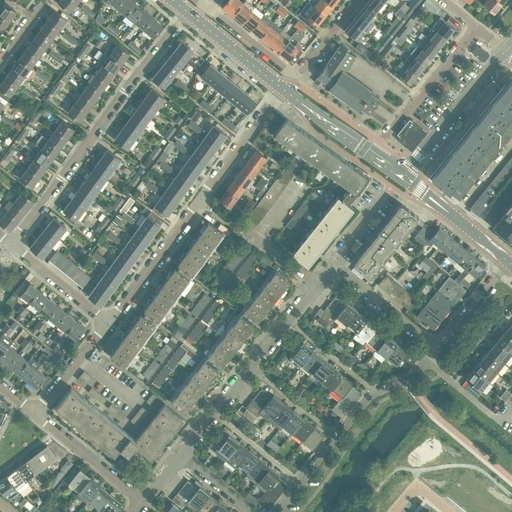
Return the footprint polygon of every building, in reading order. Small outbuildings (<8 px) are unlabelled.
[(69,11),(77,2),(74,0),(58,0),(58,1),(69,11)] [(125,14),(134,2),(130,0),(121,0),(116,7),(125,14)] [(233,14),(242,3),(238,0),(227,0),(222,7),(233,15),(233,14)] [(242,22),(251,11),(254,7),(245,0),(244,0),(242,3),(233,14),(233,15),(242,22)] [(284,0),(283,0),(281,3),(287,8),(290,4),(284,0)] [(332,6),(324,0),(318,0),(313,6),(325,15),(332,6)] [(376,11),(383,2),(381,0),(368,0),(366,3),(376,11)] [(502,3),(497,0),(485,0),(483,4),(488,8),(487,9),(491,12),(492,11),(494,13),(502,3)] [(134,21),(143,10),(134,2),(125,14),(134,21)] [(312,21),(317,25),(325,15),(313,6),(308,2),(296,16),(308,26),(312,21)] [(412,10),(417,5),(413,2),(408,7),(412,10)] [(0,14),(9,21),(16,11),(5,3),(0,9),(0,14)] [(376,11),(366,3),(359,12),(368,20),(376,11)] [(86,13),(89,9),(84,4),(80,8),(86,13)] [(279,14),(283,9),(279,5),(275,11),(279,14)] [(92,18),(95,14),(89,9),(86,13),(92,18)] [(283,17),(287,12),(283,9),(279,14),(283,17)] [(66,19),(54,10),(46,20),(58,29),(66,19)] [(143,29),(152,17),(143,10),(134,21),(143,29)] [(251,29),(260,18),(251,11),(242,22),(251,29)] [(361,29),(368,20),(359,12),(352,21),(361,29)] [(394,25),(398,28),(405,19),(397,13),(394,17),(398,20),(394,25)] [(0,29),(1,31),(9,21),(0,14),(0,29)] [(260,37),(272,22),(263,15),(260,18),(251,29),(260,37)] [(152,36),(162,25),(152,17),(143,29),(152,36)] [(51,39),(58,29),(46,20),(39,30),(51,39)] [(297,29),(301,23),(297,20),(293,25),(297,29)] [(364,32),(361,29),(352,21),(344,30),(351,36),(348,40),(352,43),(356,39),(357,40),(364,32)] [(400,30),(404,33),(408,28),(411,28),(413,25),(408,21),(400,30)] [(447,37),(454,28),(444,21),(437,30),(447,37)] [(269,44),(281,29),(272,22),(260,37),(269,44)] [(302,53),(298,49),(301,45),(297,42),(301,37),(301,32),(305,27),(301,23),(297,29),(291,37),(278,52),(288,61),(289,59),(294,63),(302,53)] [(113,28),(108,24),(105,28),(110,32),(113,28)] [(439,47),(447,37),(437,30),(432,26),(429,30),(433,34),(429,39),(439,47)] [(116,36),(119,33),(113,28),(110,32),(116,36)] [(278,52),(291,37),(281,29),(269,44),(278,52)] [(51,39),(39,30),(32,39),(44,48),(51,39)] [(400,39),(404,33),(400,30),(396,36),(400,39)] [(70,35),(64,31),(61,35),(67,40),(70,35)] [(77,40),(70,35),(67,40),(74,44),(77,40)] [(439,47),(429,39),(424,35),(417,44),(422,48),(432,56),(439,47)] [(44,48),(32,39),(25,49),(37,57),(44,48)] [(99,48),(103,42),(98,39),(94,44),(99,48)] [(188,57),(193,50),(182,41),(174,51),(185,60),(184,61),(190,65),(193,62),(188,57)] [(132,50),(135,46),(130,42),(127,45),(132,50)] [(85,52),(89,46),(85,43),(81,49),(85,52)] [(432,56),(422,48),(417,44),(410,53),(425,65),(432,56)] [(121,64),(128,53),(116,45),(112,51),(108,49),(105,53),(109,55),(121,64)] [(372,90),(345,71),(356,56),(339,45),(316,76),(317,77),(314,81),(321,86),(324,82),(329,86),(328,89),(358,110),(360,108),(368,114),(379,99),(370,93),(372,90)] [(489,55),(477,45),(472,52),(483,62),(489,55)] [(141,50),(135,46),(132,50),(138,54),(141,50)] [(385,57),(389,51),(386,48),(381,54),(385,57)] [(37,57),(25,49),(19,58),(31,67),(37,57)] [(57,54),(50,49),(48,54),(54,58),(57,54)] [(81,58),(85,52),(81,49),(77,55),(81,58)] [(178,69),(184,61),(185,60),(174,51),(167,59),(178,69)] [(425,65),(410,53),(403,62),(401,61),(417,74),(425,65)] [(63,59),(57,54),(54,58),(60,63),(63,59)] [(114,73),(121,64),(109,55),(102,64),(114,73)] [(31,67),(19,58),(12,67),(24,76),(31,67)] [(171,78),(178,69),(167,59),(159,68),(171,78)] [(410,83),(417,74),(401,61),(397,65),(404,71),(400,75),(410,83)] [(72,71),(76,65),(71,62),(67,68),(72,71)] [(199,66),(193,62),(190,65),(195,70),(199,66)] [(107,83),(114,73),(102,64),(95,74),(107,83)] [(210,83),(219,71),(210,64),(204,71),(199,66),(195,70),(201,75),(200,76),(210,83)] [(17,86),(24,76),(12,67),(5,77),(17,86)] [(40,77),(43,73),(37,68),(34,72),(40,77)] [(68,77),(72,71),(67,68),(63,73),(68,77)] [(163,87),(171,78),(159,68),(152,78),(163,87)] [(219,90),(228,79),(219,71),(210,83),(219,90)] [(49,77),(43,73),(40,77),(46,81),(49,77)] [(100,92),(107,83),(95,74),(88,83),(96,89),(100,92)] [(0,87),(10,95),(17,86),(5,77),(0,83),(0,87)] [(511,77),(493,101),(511,116),(511,77)] [(228,98),(237,86),(228,79),(219,90),(228,98)] [(180,88),(183,84),(177,80),(174,84),(180,88)] [(58,90),(62,84),(58,81),(54,87),(58,90)] [(94,101),(100,92),(96,89),(88,83),(81,93),(94,101)] [(186,93),(189,89),(183,84),(180,88),(186,93)] [(237,105),(246,93),(237,86),(228,98),(237,105)] [(26,96),(29,91),(23,87),(20,91),(26,96)] [(54,95),(58,90),(54,87),(50,92),(54,95)] [(156,108),(164,98),(151,88),(144,99),(156,108)] [(35,96),(29,91),(26,96),(32,100),(35,96)] [(87,111),(94,101),(81,93),(75,102),(87,111)] [(246,113),(255,101),(246,93),(237,105),(246,113)] [(156,108),(144,99),(136,109),(149,118),(156,108)] [(204,108),(207,104),(202,100),(199,104),(204,108)] [(511,134),(511,116),(493,101),(472,127),(500,149),(511,134)] [(80,120),(87,111),(75,102),(68,112),(80,120)] [(213,108),(207,104),(204,108),(209,113),(213,108)] [(38,117),(42,112),(38,109),(34,114),(38,117)] [(142,128),(149,118),(136,109),(129,118),(142,128)] [(200,114),(196,111),(190,119),(194,121),(200,114)] [(34,123),(38,117),(34,114),(29,120),(34,123)] [(9,119),(3,115),(0,118),(6,123),(9,119)] [(178,124),(183,119),(179,116),(174,121),(178,124)] [(226,126),(229,122),(224,117),(220,122),(226,126)] [(135,138),(142,128),(129,118),(122,128),(135,138)] [(296,150),(308,134),(285,118),(274,134),(296,150)] [(425,132),(417,126),(412,121),(409,118),(396,134),(399,136),(400,136),(404,140),(404,142),(404,144),(406,146),(408,147),(410,148),(412,147),(414,145),(425,132)] [(15,124),(9,119),(6,123),(12,128),(15,124)] [(67,138),(74,129),(61,120),(55,130),(67,138)] [(193,129),(196,125),(190,121),(187,125),(193,129)] [(231,131),(235,126),(229,122),(226,126),(231,131)] [(171,134),(175,129),(171,125),(167,131),(171,134)] [(202,129),(196,125),(193,129),(199,133),(202,129)] [(218,145),(226,134),(213,125),(206,135),(218,145)] [(500,149),(472,127),(452,152),(479,175),(500,149)] [(24,137),(28,131),(24,128),(20,133),(24,137)] [(127,148),(135,138),(122,128),(114,139),(127,148)] [(60,148),(67,138),(55,130),(48,139),(60,148)] [(167,140),(171,134),(167,131),(163,137),(167,140)] [(20,142),(24,137),(20,133),(16,139),(20,142)] [(331,150),(308,134),(296,150),(320,167),(331,150)] [(211,154),(218,145),(206,135),(198,145),(211,154)] [(53,158),(60,148),(48,139),(41,149),(53,158)] [(182,145),(176,140),(173,144),(179,149),(182,145)] [(188,149),(182,145),(179,149),(185,153),(188,149)] [(204,164),(211,154),(198,145),(191,155),(204,164)] [(157,154),(161,149),(157,146),(153,151),(157,154)] [(10,155),(14,150),(10,147),(6,152),(10,155)] [(46,167),(53,158),(41,149),(34,158),(46,167)] [(120,159),(107,150),(99,160),(112,169),(120,159)] [(258,167),(265,157),(255,150),(248,160),(258,167)] [(354,166),(331,150),(320,167),(342,183),(354,166)] [(153,160),(157,154),(153,151),(148,157),(153,160)] [(6,161),(10,155),(6,152),(2,158),(6,161)] [(479,175),(452,152),(431,177),(434,180),(444,189),(444,188),(459,200),(479,175)] [(197,174),(204,164),(191,155),(184,165),(197,174)] [(46,167),(34,158),(27,168),(39,176),(46,167)] [(105,179),(112,169),(99,160),(92,170),(96,172),(105,179)] [(164,169),(167,165),(161,160),(158,164),(164,169)] [(251,177),(258,167),(248,160),(241,169),(251,177)] [(278,167),(272,162),(269,167),(275,171),(278,167)] [(511,173),(511,167),(506,163),(502,167),(511,175),(511,173)] [(173,169),(167,165),(164,169),(170,173),(173,169)] [(189,184),(197,174),(184,165),(177,175),(189,184)] [(353,208),(347,203),(355,192),(356,193),(358,190),(360,191),(367,180),(366,179),(368,176),(354,166),(342,183),(348,187),(341,198),(338,195),(328,207),(344,219),(353,208)] [(294,174),(284,167),(281,172),(290,179),(294,174)] [(511,175),(502,167),(498,172),(507,180),(511,175)] [(39,176),(27,168),(20,178),(32,187),(39,176)] [(138,180),(144,171),(140,168),(134,177),(130,182),(134,185),(138,180)] [(244,187),(251,177),(241,169),(234,179),(244,187)] [(98,189),(105,179),(96,172),(92,170),(85,180),(98,189)] [(290,179),(281,172),(277,176),(287,184),(290,179)] [(507,180),(498,172),(495,177),(504,184),(507,180)] [(182,194),(189,184),(177,175),(169,185),(182,194)] [(287,184),(277,176),(274,181),(284,188),(287,184)] [(264,186),(267,182),(261,177),(258,182),(264,186)] [(504,184),(495,177),(488,185),(497,192),(504,184)] [(237,196),(244,187),(234,179),(227,189),(237,196)] [(90,199),(98,189),(85,180),(78,190),(90,199)] [(153,184),(147,180),(144,184),(150,188),(153,184)] [(284,188),(274,181),(271,186),(280,193),(284,188)] [(130,191),(134,185),(130,182),(126,188),(130,191)] [(260,190),(264,186),(258,182),(255,186),(260,190)] [(156,193),(159,189),(153,184),(150,188),(156,193)] [(175,204),(182,194),(169,185),(162,194),(175,204)] [(478,215),(497,192),(488,185),(469,208),(470,209),(471,209),(477,211),(476,213),(478,215)] [(280,193),(271,186),(267,190),(277,198),(280,193)] [(230,206),(237,196),(227,189),(219,199),(230,206)] [(83,209),(90,199),(78,190),(71,200),(83,209)] [(277,198),(267,190),(264,195),(273,202),(277,198)] [(323,199),(313,191),(310,195),(321,203),(323,199)] [(33,201),(21,192),(14,201),(25,210),(33,201)] [(167,214),(175,204),(162,194),(151,209),(156,212),(159,208),(167,214)] [(273,202),(264,195),(260,200),(270,207),(273,202)] [(255,203),(247,197),(244,201),(252,207),(255,203)] [(76,219),(83,209),(71,200),(63,210),(76,219)] [(270,207),(260,200),(257,204),(266,212),(270,207)] [(17,220),(25,211),(25,210),(14,201),(6,211),(17,220)] [(252,207),(244,201),(240,205),(248,211),(252,207)] [(115,211),(119,205),(115,202),(111,208),(115,211)] [(416,216),(401,203),(391,215),(407,229),(417,216),(416,216)] [(511,240),(511,203),(494,226),(511,240)] [(266,212),(257,204),(253,209),(263,216),(266,212)] [(326,242),(335,230),(344,219),(328,207),(310,230),(326,242)] [(260,221),(263,216),(253,209),(250,214),(253,216),(260,221)] [(0,222),(9,230),(17,220),(6,211),(0,218),(0,222)] [(126,220),(129,216),(124,212),(121,216),(126,220)] [(159,225),(151,219),(154,215),(150,212),(139,226),(152,236),(159,225)] [(253,216),(250,214),(248,216),(247,218),(256,225),(260,221),(253,216)] [(388,253),(398,240),(407,229),(391,215),(372,240),(388,253)] [(105,225),(109,219),(105,216),(101,221),(105,225)] [(135,221),(129,216),(126,220),(132,225),(135,221)] [(58,237),(66,227),(53,217),(45,227),(58,237)] [(93,241),(101,230),(105,225),(101,221),(89,237),(93,241)] [(190,276),(222,232),(208,222),(178,264),(180,266),(179,268),(190,276)] [(418,241),(429,228),(425,224),(414,237),(418,241)] [(145,245),(152,236),(139,226),(132,236),(145,245)] [(438,246),(448,234),(439,226),(434,232),(424,244),(430,246),(433,242),(438,246)] [(50,247),(58,237),(45,227),(37,237),(50,247)] [(423,245),(424,244),(434,232),(429,228),(418,241),(419,241),(423,245)] [(307,265),(318,252),(326,242),(310,230),(291,252),(307,265)] [(112,240),(115,236),(109,231),(106,235),(112,240)] [(447,253),(457,242),(448,234),(438,246),(447,253)] [(118,244),(121,240),(115,236),(112,240),(118,244)] [(137,255),(145,245),(132,236),(124,246),(137,255)] [(42,256),(50,247),(37,237),(30,246),(42,256)] [(369,277),(388,253),(372,240),(353,264),(369,277)] [(456,261),(466,249),(457,242),(447,253),(456,261)] [(130,265),(137,255),(124,246),(117,256),(130,265)] [(82,257),(86,251),(81,248),(77,254),(82,257)] [(245,252),(239,248),(236,252),(242,256),(245,252)] [(466,269),(475,257),(466,249),(456,261),(465,268),(466,269)] [(49,260),(54,264),(62,254),(57,250),(49,260)] [(100,255),(96,252),(94,251),(91,255),(97,259),(100,255)] [(242,256),(236,252),(233,255),(239,260),(242,256)] [(62,254),(54,264),(58,268),(66,258),(62,254)] [(106,260),(100,255),(97,259),(103,264),(106,260)] [(239,260),(233,255),(231,259),(237,264),(239,260)] [(256,259),(250,255),(247,258),(253,263),(256,259)] [(123,275),(130,265),(117,256),(110,266),(123,275)] [(432,262),(425,256),(422,260),(429,266),(432,262)] [(475,277),(485,265),(475,257),(466,269),(465,268),(460,273),(464,276),(468,271),(475,277)] [(66,258),(58,268),(60,269),(63,272),(71,262),(68,259),(66,258)] [(253,263),(247,258),(244,262),(250,267),(253,263)] [(237,264),(231,259),(228,263),(234,267),(237,264)] [(71,262),(63,272),(65,273),(68,275),(76,265),(73,264),(71,262)] [(250,267),(244,262),(241,266),(247,270),(250,267)] [(428,268),(432,272),(437,266),(432,262),(429,266),(430,266),(428,268)] [(234,267),(228,263),(225,267),(231,271),(234,267)] [(76,265),(68,275),(71,278),(72,279),(80,269),(79,268),(76,265)] [(116,285),(123,275),(110,266),(103,275),(116,285)] [(244,274),(247,270),(241,266),(239,269),(244,274)] [(156,322),(189,277),(190,276),(179,268),(177,269),(175,268),(144,310),(146,312),(145,314),(156,322)] [(426,279),(432,272),(428,268),(424,274),(422,276),(426,279)] [(80,269),(72,279),(77,283),(85,273),(80,269)] [(226,277),(229,273),(223,269),(220,273),(226,277)] [(244,274),(239,269),(236,273),(242,278),(244,274)] [(256,322),(289,281),(275,270),(255,296),(241,313),(252,322),(254,320),(256,322)] [(420,271),(416,276),(419,279),(422,276),(424,274),(420,271)] [(82,287),(90,277),(85,273),(77,283),(82,287)] [(226,277),(220,273),(217,276),(223,281),(226,277)] [(108,295),(116,285),(103,275),(96,285),(108,295)] [(383,288),(391,279),(386,275),(378,284),(383,288)] [(223,281),(217,276),(215,280),(220,285),(223,281)] [(237,284),(240,280),(234,276),(231,279),(237,284)] [(421,286),(426,279),(422,276),(417,283),(421,286)] [(454,303),(465,290),(449,277),(438,290),(454,303)] [(237,284),(231,279),(228,283),(234,288),(237,284)] [(388,292),(395,283),(391,279),(383,288),(388,292)] [(220,285),(215,280),(212,284),(217,288),(220,285)] [(29,301),(38,290),(29,282),(20,294),(29,301)] [(19,294),(26,286),(21,283),(15,290),(19,294)] [(234,288),(228,283),(225,287),(231,291),(234,288)] [(393,296),(400,287),(395,283),(388,292),(393,296)] [(415,293),(421,286),(417,283),(411,290),(415,293)] [(101,305),(108,295),(96,285),(88,295),(101,305)] [(231,291),(225,287),(222,291),(228,295),(231,291)] [(397,300),(405,291),(400,287),(393,296),(397,300)] [(38,309),(48,297),(38,290),(29,301),(38,309)] [(443,316),(454,303),(438,290),(427,303),(443,316)] [(402,304),(410,294),(405,291),(397,300),(402,304)] [(210,298),(205,293),(202,297),(207,301),(210,298)] [(407,308),(414,298),(410,294),(402,304),(407,308)] [(345,304),(335,296),(331,301),(341,309),(345,304)] [(47,316),(57,305),(48,297),(38,309),(47,316)] [(207,301),(202,297),(199,301),(204,305),(207,301)] [(218,308),(221,304),(215,300),(212,304),(218,308)] [(204,305),(199,301),(196,305),(201,309),(204,305)] [(341,309),(331,301),(327,306),(337,314),(341,309)] [(346,324),(357,310),(347,302),(345,304),(341,309),(337,314),(334,317),(340,321),(337,325),(342,329),(346,324)] [(433,329),(443,316),(427,303),(417,316),(426,324),(428,326),(428,325),(433,329)] [(218,308),(212,304),(209,308),(215,312),(218,308)] [(19,314),(24,308),(21,305),(16,311),(19,314)] [(57,324),(66,312),(57,305),(47,316),(57,324)] [(201,309),(196,305),(193,308),(199,313),(201,309)] [(337,314),(327,306),(323,311),(333,319),(334,317),(337,314)] [(22,316),(27,310),(24,308),(19,314),(16,318),(18,320),(22,315),(22,316)] [(196,316),(199,313),(193,308),(190,312),(196,316)] [(215,312),(209,308),(206,311),(212,316),(215,312)] [(356,332),(367,318),(357,310),(346,324),(356,332)] [(212,316),(206,311),(204,315),(209,320),(212,316)] [(329,324),(333,319),(323,311),(319,316),(320,317),(324,320),(329,324)] [(66,331),(75,320),(66,312),(57,324),(66,331)] [(220,367),(253,326),(251,324),(252,322),(241,313),(205,358),(216,367),(218,365),(220,367)] [(139,349),(146,340),(144,338),(156,322),(145,314),(143,315),(141,314),(110,356),(123,366),(126,362),(129,364),(131,361),(129,359),(137,348),(139,349)] [(191,323),(194,319),(188,314),(185,318),(191,323)] [(209,320),(204,315),(201,319),(207,323),(209,320)] [(320,317),(317,320),(324,326),(327,323),(324,320),(320,317)] [(188,326),(191,323),(185,318),(182,322),(188,326)] [(366,340),(377,326),(367,318),(356,332),(366,340)] [(38,329),(43,323),(39,320),(34,326),(38,329)] [(75,339),(85,327),(75,320),(66,331),(75,339)] [(205,326),(200,322),(199,321),(196,325),(202,329),(205,326)] [(188,326),(182,322),(180,326),(185,330),(188,326)] [(511,322),(503,332),(511,338),(511,322)] [(4,332),(9,326),(6,323),(1,329),(4,332)] [(41,331),(46,325),(43,323),(38,329),(41,331)] [(199,333),(202,329),(196,325),(193,329),(199,333)] [(8,334),(12,328),(9,326),(4,332),(8,334)] [(185,330),(180,326),(177,329),(183,334),(185,330)] [(376,349),(387,335),(377,326),(366,340),(376,349)] [(196,337),(199,333),(193,329),(190,332),(196,337)] [(196,337),(190,332),(187,336),(193,341),(196,337)] [(511,338),(503,332),(496,341),(507,350),(511,345),(511,338)] [(386,357),(397,343),(387,335),(376,349),(386,357)] [(0,356),(9,346),(0,338),(0,356)] [(23,347),(28,341),(24,338),(19,344),(23,347)] [(175,343),(174,342),(170,339),(167,342),(172,347),(175,343)] [(26,349),(31,343),(28,341),(23,347),(26,349)] [(507,350),(496,341),(488,350),(504,363),(511,354),(507,350)] [(172,347),(167,342),(164,346),(170,351),(172,347)] [(299,367),(301,364),(312,350),(302,342),(288,359),(298,368),(299,367)] [(416,358),(397,343),(386,357),(396,365),(401,359),(410,366),(416,358)] [(183,354),(186,350),(180,345),(177,349),(183,354)] [(0,358),(8,365),(18,353),(9,346),(0,356),(0,358)] [(170,351),(164,346),(161,350),(167,354),(170,351)] [(46,356),(50,351),(47,349),(43,354),(42,352),(37,358),(41,362),(46,356)] [(183,354),(177,349),(174,353),(180,358),(183,354)] [(167,354),(161,350),(158,354),(164,358),(167,354)] [(309,375),(311,372),(323,358),(312,350),(301,364),(299,367),(309,375)] [(497,373),(504,363),(488,350),(481,359),(497,373)] [(18,373),(27,361),(18,353),(8,365),(18,373)] [(180,358),(174,353),(171,357),(177,361),(180,358)] [(161,362),(164,358),(158,354),(155,357),(161,362)] [(177,361),(171,357),(168,361),(174,365),(177,361)] [(185,411),(218,370),(215,368),(216,367),(205,358),(182,387),(171,401),(185,411)] [(321,380),(333,366),(323,358),(311,372),(321,380)] [(497,373),(481,359),(473,369),(489,382),(497,373)] [(159,364),(157,363),(153,360),(150,363),(156,368),(159,364)] [(27,380),(36,368),(27,361),(18,373),(27,380)] [(174,365),(168,361),(166,364),(171,369),(174,365)] [(153,372),(156,368),(150,363),(148,367),(153,372)] [(167,375),(170,371),(164,366),(161,370),(167,375)] [(332,388),(343,374),(333,366),(321,380),(332,388)] [(153,372),(148,367),(145,371),(151,376),(153,372)] [(36,388),(46,376),(36,368),(27,380),(36,388)] [(489,382),(473,369),(465,378),(481,391),(489,382)] [(167,375),(161,370),(158,374),(164,379),(167,375)] [(148,379),(151,376),(145,371),(142,375),(148,379)] [(164,379),(158,374),(155,378),(161,382),(164,379)] [(351,385),(353,383),(343,374),(332,388),(341,397),(343,395),(347,390),(351,385)] [(161,382),(155,378),(152,381),(158,386),(161,382)] [(361,393),(351,385),(347,390),(357,398),(361,393)] [(128,437),(116,427),(76,395),(78,392),(71,386),(55,406),(62,412),(63,410),(70,415),(68,417),(81,428),(83,426),(89,431),(88,433),(101,444),(103,441),(109,447),(107,449),(114,454),(120,447),(128,453),(134,445),(151,459),(157,452),(154,450),(160,444),(162,446),(173,432),(170,431),(176,424),(178,426),(183,419),(164,403),(158,410),(160,412),(137,441),(129,434),(128,437)] [(271,396),(261,388),(257,393),(267,401),(271,396)] [(511,402),(511,401),(511,392),(511,394),(505,389),(499,397),(505,401),(507,398),(511,402)] [(357,398),(347,390),(343,395),(353,403),(357,398)] [(150,404),(156,397),(157,396),(152,393),(146,401),(150,404)] [(267,401),(257,393),(253,397),(263,406),(267,401)] [(272,416),(283,402),(273,394),(271,396),(267,401),(263,406),(262,407),(272,416)] [(353,403),(343,395),(341,397),(339,399),(349,408),(353,403)] [(263,406),(253,397),(249,402),(259,410),(262,407),(263,406)] [(349,408),(339,399),(335,404),(345,413),(349,408)] [(259,410),(249,402),(245,407),(255,415),(259,410)] [(282,424),(293,410),(283,402),(272,416),(282,424)] [(345,413),(335,404),(331,409),(342,417),(345,413)] [(136,426),(148,411),(142,406),(130,421),(136,426)] [(292,432),(303,418),(293,410),(282,424),(292,432)] [(302,440),(313,426),(303,418),(292,432),(302,440)] [(312,449),(323,435),(313,426),(302,440),(312,449)] [(228,456),(239,442),(229,434),(224,430),(217,438),(222,442),(217,448),(228,456)] [(238,464),(249,450),(239,442),(228,456),(238,464)] [(55,457),(46,445),(40,449),(38,448),(35,450),(37,452),(36,452),(45,464),(55,457)] [(248,472),(259,458),(249,450),(238,464),(248,472)] [(35,472),(45,464),(36,452),(30,457),(28,455),(25,458),(27,460),(26,460),(35,472)] [(255,483),(258,480),(269,467),(259,458),(248,472),(245,475),(255,483)] [(58,480),(72,463),(67,459),(60,468),(61,469),(54,477),(58,480)] [(35,472),(26,460),(20,465),(18,463),(15,466),(17,467),(16,468),(25,480),(29,484),(33,480),(30,476),(35,472)] [(268,488),(277,477),(279,475),(269,467),(258,480),(268,488)] [(25,480),(16,468),(10,472),(8,470),(6,473),(7,475),(6,475),(15,487),(25,480)] [(79,491),(90,477),(80,468),(69,481),(64,477),(57,486),(62,491),(69,483),(79,491)] [(15,487),(6,475),(0,480),(0,479),(0,488),(7,497),(10,497),(18,491),(15,487)] [(52,488),(58,480),(54,477),(48,484),(52,488)] [(89,499),(100,485),(96,482),(90,477),(79,491),(89,499)] [(267,509),(287,485),(277,477),(268,488),(257,501),(267,509)] [(197,488),(187,480),(183,485),(193,493),(197,488)] [(99,507),(110,493),(100,485),(89,499),(99,507)] [(193,493),(183,485),(179,490),(189,498),(193,493)] [(195,511),(209,494),(199,486),(197,488),(193,493),(189,498),(188,499),(185,503),(195,511)] [(189,498),(179,490),(175,495),(185,503),(188,499),(189,498)] [(118,511),(121,509),(117,506),(120,502),(110,493),(99,507),(104,511),(118,511)] [(203,511),(211,511),(220,502),(210,494),(198,508),(203,511)] [(27,500),(20,495),(17,499),(23,504),(27,500)] [(185,503),(175,495),(171,500),(182,507),(185,503),(188,499),(185,503)] [(33,505),(27,500),(23,504),(26,507),(29,509),(33,505)] [(165,511),(177,511),(180,509),(170,501),(163,510),(165,511)] [(228,511),(230,510),(220,502),(211,511),(228,511)]
